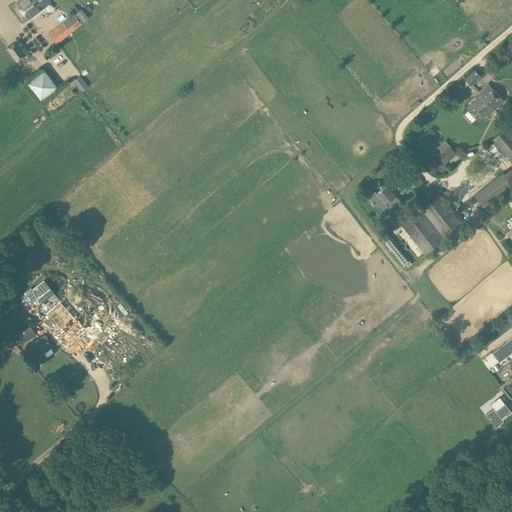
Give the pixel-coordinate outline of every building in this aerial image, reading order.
[(21,0),(18,3),(28,16),(49,1),(48,0),(21,0)] [(89,19),(81,9),(75,15),(74,14),(49,34),(58,44),(89,19)] [(27,54),(17,41),(7,48),(17,62),(27,54)] [(48,68),(31,81),(43,99),(61,86),(48,68)] [(482,76),(474,68),(464,78),(472,86),(482,76)] [(88,86),(80,75),(73,80),(82,91),(88,86)] [(504,100),(488,84),(478,92),(480,94),(466,107),(471,113),(479,120),(492,108),(494,110),(504,100)] [(414,128),(409,133),(413,138),(415,137),(413,135),(417,131),(414,128)] [(511,133),(508,128),(493,140),(511,162),(511,133)] [(457,154),(450,144),(435,157),(441,165),(439,166),(445,172),(448,169),(446,165),(457,154)] [(399,201),(387,186),(377,194),(389,209),(399,201)] [(463,225),(438,193),(398,224),(393,218),(389,221),(396,230),(402,225),(426,255),(463,225)] [(42,281),(39,277),(35,280),(38,284),(31,290),(42,302),(53,293),(43,280),(42,281)] [(49,314),(63,330),(58,335),(65,343),(85,326),(78,317),(76,319),(63,303),(49,314)] [(31,326),(20,333),(29,349),(29,352),(33,359),(51,348),(44,335),(39,338),(31,326)] [(511,338),(498,349),(499,350),(502,347),(507,355),(504,357),(505,358),(511,352),(511,338)] [(506,405),(505,403),(496,411),(494,408),(486,414),(488,416),(496,427),(504,421),(503,419),(508,415),(507,414),(511,410),(506,405)]
